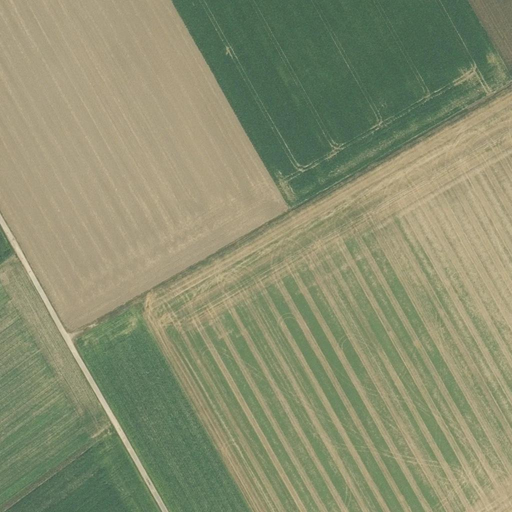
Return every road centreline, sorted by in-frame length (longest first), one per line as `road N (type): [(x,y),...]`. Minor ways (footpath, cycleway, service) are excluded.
road 1 (track): [(74,344),(511,94)]
road 2 (track): [(167,511),(0,214)]
